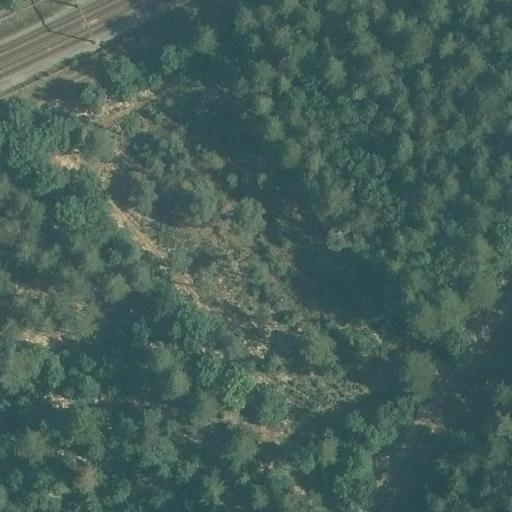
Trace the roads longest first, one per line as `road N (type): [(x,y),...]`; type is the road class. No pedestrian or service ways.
road 1 (track): [(0,116),(240,0)]
road 2 (track): [(511,294),(363,511)]
